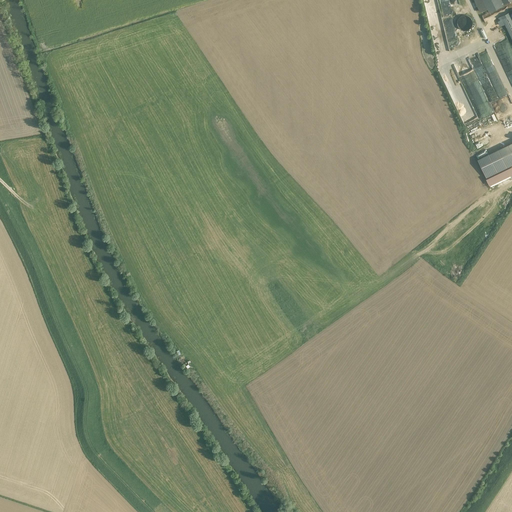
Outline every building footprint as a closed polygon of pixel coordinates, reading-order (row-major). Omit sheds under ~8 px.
[(449,0),(439,0),(444,17),(453,15),(449,0)] [(460,5),(458,0),(449,0),(453,15),(460,5)] [(483,0),(474,0),(480,11),(487,8),(483,0)] [(483,0),(487,8),(489,11),(503,5),(502,4),(500,0),(483,0)] [(466,15),(465,15),(463,15),(462,16),(461,16),(460,16),(460,17),(459,18),(458,19),(458,20),(457,21),(457,22),(457,23),(457,24),(457,25),(458,26),(458,27),(459,28),(460,29),(461,30),(462,30),(463,30),(464,31),(465,31),(467,30),(468,30),(469,29),(470,29),(471,28),(471,27),(472,26),(472,25),(472,24),(472,23),(472,22),(472,21),(472,20),(471,19),(471,18),(470,18),(470,17),(469,17),(468,16),(467,16),(466,15)] [(511,20),(510,16),(503,19),(505,23),(511,36),(511,20)] [(491,62),(487,51),(479,53),(482,64),(491,62)] [(476,94),(475,84),(472,84),(472,81),(467,81),(467,84),(464,84),(464,91),(466,90),(466,94),(476,94)] [(497,134),(490,118),(484,120),(490,136),(497,134)] [(511,143),(479,159),(488,177),(511,165),(511,143)]
